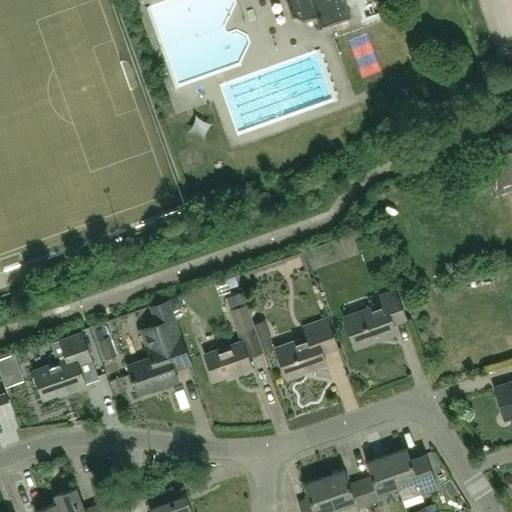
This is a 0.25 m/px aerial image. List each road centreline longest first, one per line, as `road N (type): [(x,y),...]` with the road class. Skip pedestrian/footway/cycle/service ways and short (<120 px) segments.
road 1 (residential): [(266,452),(413,406),(448,434),(495,511)]
road 2 (residential): [(0,461),(76,438),(266,452)]
